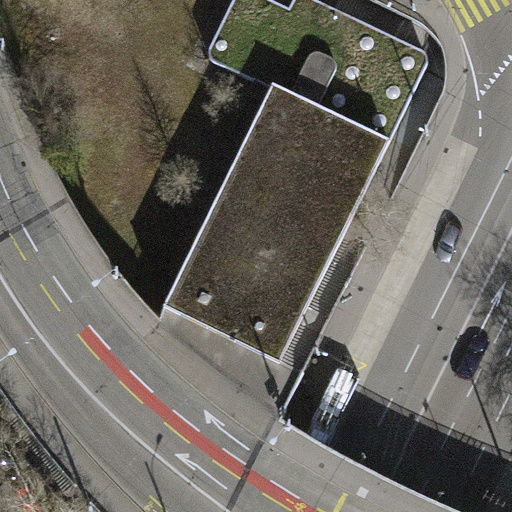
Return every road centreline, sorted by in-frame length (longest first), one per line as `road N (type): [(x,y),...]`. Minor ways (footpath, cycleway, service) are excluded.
road 1 (tertiary): [(283,511),(156,409),(24,234),(0,175)]
road 2 (primary): [(511,159),(335,511)]
road 3 (tertiary): [(0,319),(62,403),(168,511)]
road 4 (primary): [(411,511),(483,367)]
